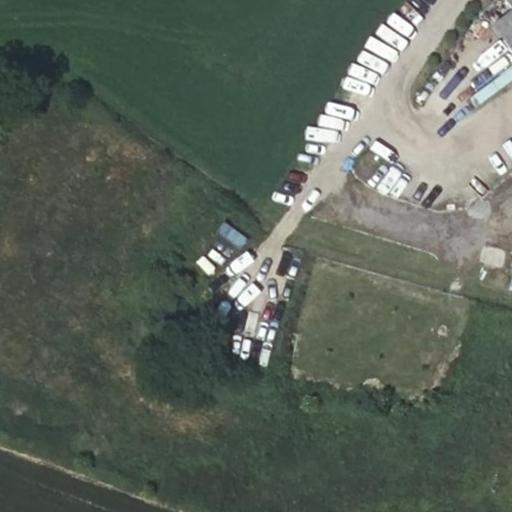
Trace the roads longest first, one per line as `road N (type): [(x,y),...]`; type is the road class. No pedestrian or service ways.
road 1 (track): [(285,226),(81,80),(44,78),(0,99)]
road 2 (track): [(445,0),(285,226)]
road 3 (track): [(511,299),(285,226)]
